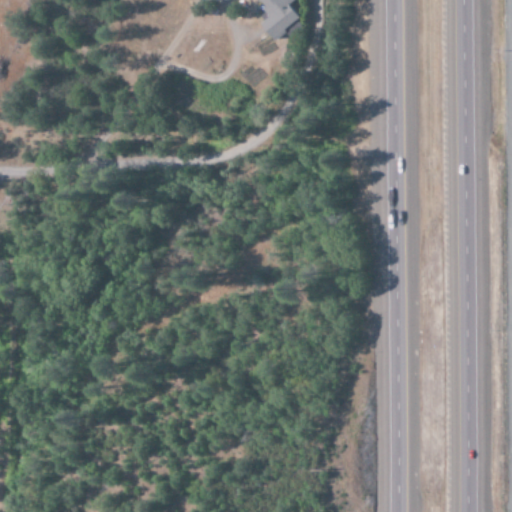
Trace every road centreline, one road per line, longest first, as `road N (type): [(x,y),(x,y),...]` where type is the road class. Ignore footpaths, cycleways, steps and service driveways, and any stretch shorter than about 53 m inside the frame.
road 1 (motorway): [(394,0),(398,511)]
road 2 (motorway): [(480,511),(477,0)]
road 3 (residential): [(0,170),(144,167),(217,157),(249,142),(301,69),(313,0)]
